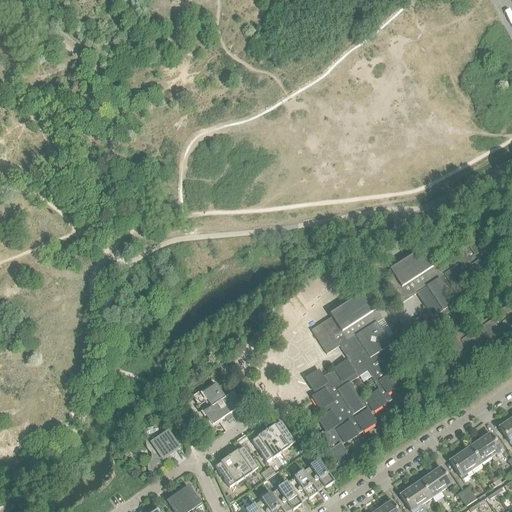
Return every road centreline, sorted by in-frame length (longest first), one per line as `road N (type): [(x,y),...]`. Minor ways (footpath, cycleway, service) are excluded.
road 1 (unknown): [(24,511),(90,427),(104,387),(126,166),(105,80),(82,48),(20,0)]
road 2 (unknown): [(134,231),(239,228),(417,200),(511,150)]
road 3 (residential): [(332,511),(511,388)]
